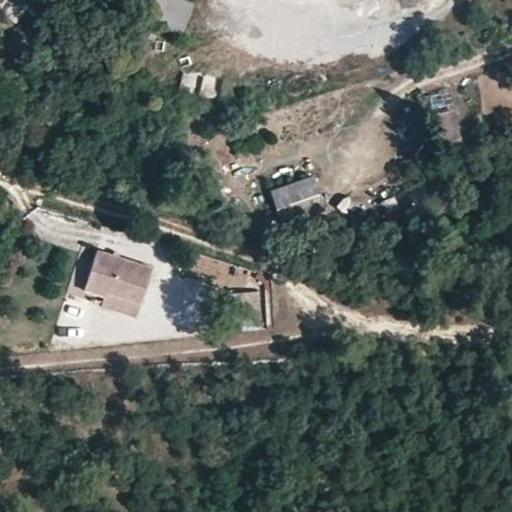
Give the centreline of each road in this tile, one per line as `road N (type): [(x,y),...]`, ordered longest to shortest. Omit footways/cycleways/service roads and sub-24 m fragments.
road 1 (unclassified): [(0,175),(244,254),(355,315),(402,330),(511,332)]
road 2 (track): [(402,330),(259,352),(0,368)]
